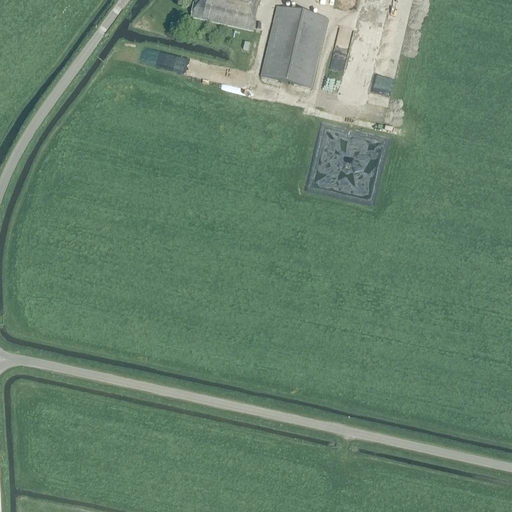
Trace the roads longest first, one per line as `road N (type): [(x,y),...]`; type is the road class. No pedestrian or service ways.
road 1 (unclassified): [(511,468),(0,358)]
road 2 (tertiary): [(0,191),(38,119),(123,0)]
